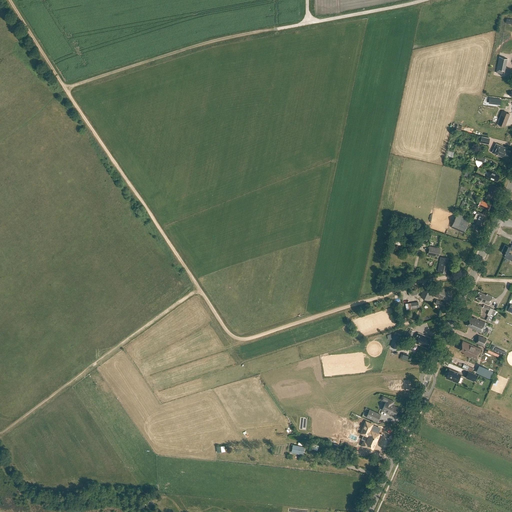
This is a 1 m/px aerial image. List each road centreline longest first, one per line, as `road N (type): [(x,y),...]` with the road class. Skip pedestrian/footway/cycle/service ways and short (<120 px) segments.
road 1 (tertiary): [(369,511),(511,183)]
road 2 (track): [(198,288),(224,329),(248,339),(425,281),(511,281)]
road 3 (track): [(307,0),(308,23),(226,37),(64,88)]
road 4 (track): [(198,288),(1,432)]
road 5 (track): [(64,88),(198,288)]
